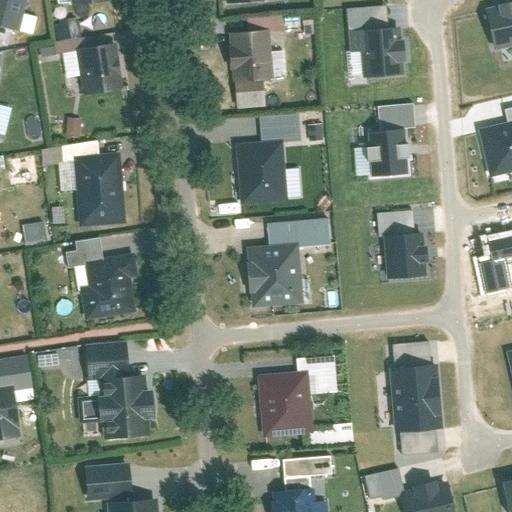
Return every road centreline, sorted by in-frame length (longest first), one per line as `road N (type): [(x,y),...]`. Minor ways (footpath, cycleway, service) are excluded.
road 1 (residential): [(197,340),(172,0)]
road 2 (residential): [(197,340),(459,314)]
road 3 (residential): [(436,0),(451,218)]
road 4 (residential): [(459,314),(470,448),(511,439)]
road 5 (residential): [(209,511),(197,340)]
